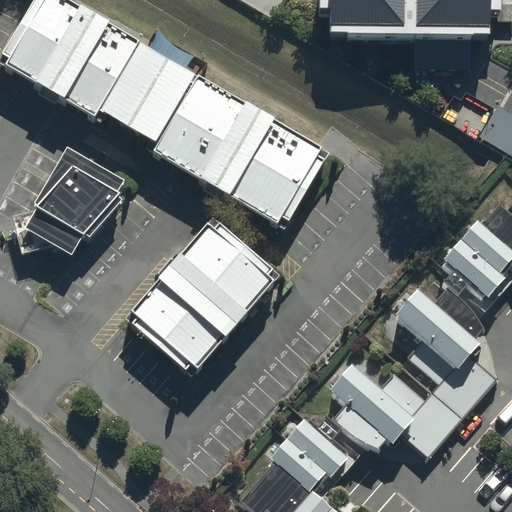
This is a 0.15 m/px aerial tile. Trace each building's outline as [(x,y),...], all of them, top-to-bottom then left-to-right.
[(330,163),(52,0),(39,0),(0,66),(0,72),(284,240),(330,163)] [(329,24),(329,48),(421,50),(421,68),(464,69),(465,42),(484,43),(484,19),(495,20),(495,7),(485,6),(485,0),(316,0),(316,24),(329,24)] [(511,59),(500,80),(511,87),(511,59)] [(70,163),(24,240),(72,269),(119,192),(70,163)] [(471,211),(463,204),(431,240),(472,276),(511,230),(511,202),(493,186),(471,211)] [(276,283),(211,227),(124,327),(190,383),(276,283)] [(382,379),(344,346),(321,373),(428,467),(511,371),(511,357),(411,269),(387,296),(457,357),(432,386),(401,358),(382,379)] [(217,487),(245,511),(271,511),(340,435),(297,397),(217,487)] [(346,511),(304,475),(271,511),(346,511)]
